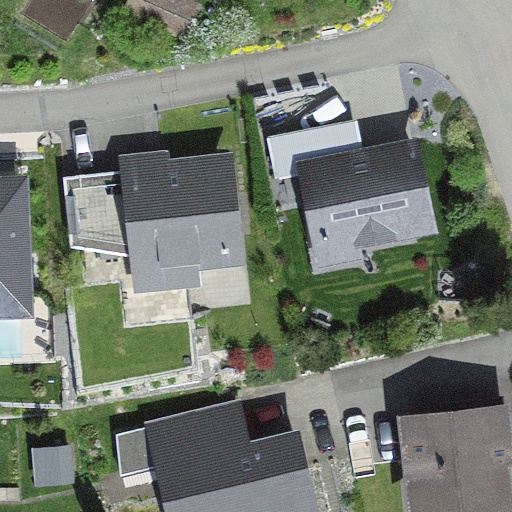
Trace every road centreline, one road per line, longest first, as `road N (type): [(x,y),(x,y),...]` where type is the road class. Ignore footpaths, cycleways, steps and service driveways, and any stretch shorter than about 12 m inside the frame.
road 1 (residential): [(463,12),(372,43),(163,85),(0,106)]
road 2 (residential): [(511,156),(463,12)]
